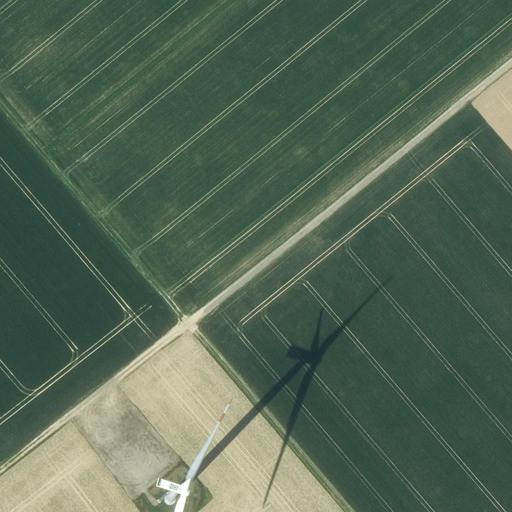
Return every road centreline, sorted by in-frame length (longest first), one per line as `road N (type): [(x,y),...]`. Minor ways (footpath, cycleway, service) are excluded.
road 1 (track): [(347,511),(190,326),(511,65)]
road 2 (track): [(0,480),(190,326),(0,102)]
